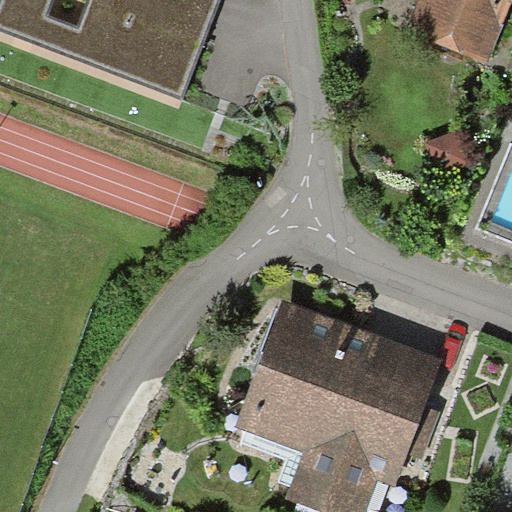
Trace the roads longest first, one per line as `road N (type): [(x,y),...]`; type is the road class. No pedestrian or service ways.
road 1 (residential): [(293,213),(138,348),(70,511)]
road 2 (residential): [(293,213),(362,254),(511,315)]
road 3 (residential): [(300,0),(316,120),(293,213)]
